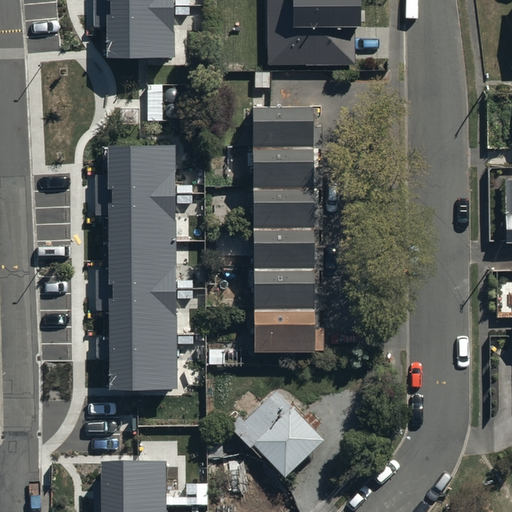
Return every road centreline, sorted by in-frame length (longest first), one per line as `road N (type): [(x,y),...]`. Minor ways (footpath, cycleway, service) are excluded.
road 1 (residential): [(433,0),(441,406),(422,471),(384,511)]
road 2 (residential): [(16,495),(0,56)]
